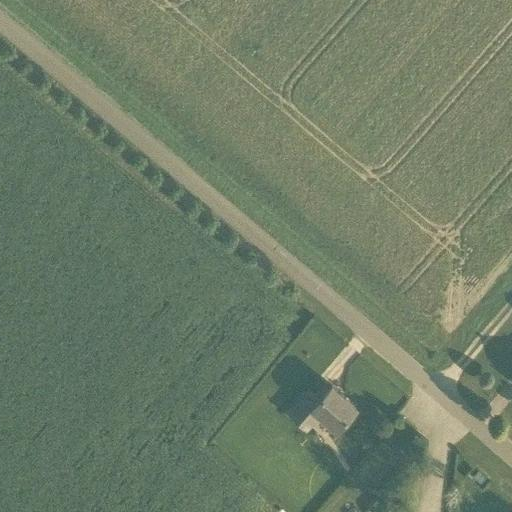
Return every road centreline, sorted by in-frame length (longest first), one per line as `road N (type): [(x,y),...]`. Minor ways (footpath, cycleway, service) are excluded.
road 1 (unclassified): [(0,19),(511,455)]
road 2 (unknown): [(437,389),(439,481),(426,511)]
